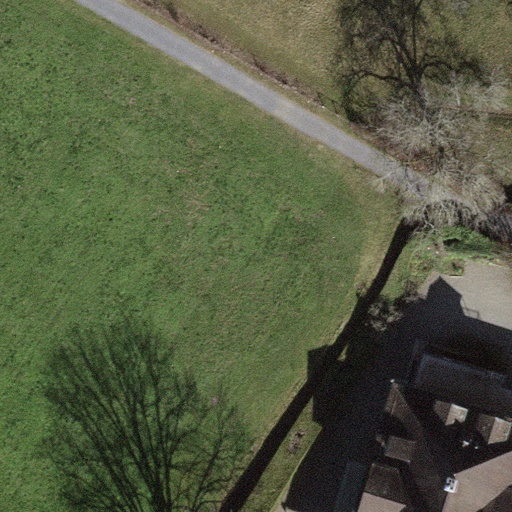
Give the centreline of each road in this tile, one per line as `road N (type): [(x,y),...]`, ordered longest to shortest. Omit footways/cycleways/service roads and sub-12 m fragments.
road 1 (track): [(86,0),(354,155),(382,163),(478,229),(511,223)]
road 2 (track): [(170,511),(221,359),(315,214),(382,163)]
